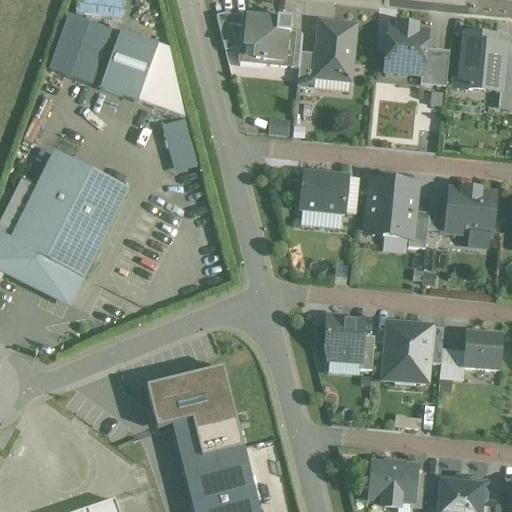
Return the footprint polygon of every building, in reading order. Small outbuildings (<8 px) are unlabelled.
[(216,18),(218,26),(218,27),(223,48),(235,45),(227,16),(216,18)] [(242,29),(242,28),(243,18),(228,17),(231,28),(241,29),(242,29)] [(243,17),(243,22),(238,65),(298,71),(301,38),(286,37),(283,66),(255,63),(256,51),(244,50),(247,22),(276,24),(276,21),(243,17)] [(70,20),(64,35),(64,36),(51,73),(88,87),(107,33),(70,20)] [(255,63),(279,65),(280,65),(282,66),(285,37),(289,37),(291,22),(277,21),(276,21),(276,25),(247,22),(244,50),(256,51),(255,63)] [(348,96),(351,68),(351,67),(355,29),(319,25),(313,81),(314,82),(313,92),(314,93),(348,96)] [(426,36),(420,35),(414,35),(415,29),(399,27),(398,33),(389,32),(384,74),(421,78),(422,77),(426,36)] [(183,117),(170,49),(117,32),(97,90),(181,117),(183,117)] [(466,36),(462,69),(461,83),(469,84),(468,92),(500,95),(505,49),(504,48),(495,47),(495,39),(466,36)] [(425,52),(424,61),(422,78),(421,78),(420,88),(445,90),(449,55),(425,52)] [(300,56),(296,91),(297,91),(312,93),(313,93),(313,92),(314,81),(313,81),(316,57),(300,56)] [(511,66),(503,66),(500,95),(499,95),(498,110),(511,111),(511,66)] [(163,127),(175,175),(198,170),(187,121),(163,127)] [(55,157),(47,172),(38,190),(11,242),(0,236),(0,270),(44,293),(57,268),(82,280),(126,193),(55,157)] [(299,215),(342,220),(346,178),(303,173),(299,215)] [(417,186),(368,181),(363,237),(411,242),(417,186)] [(38,190),(34,188),(24,182),(0,229),(0,236),(11,242),(38,190)] [(445,193),(441,233),(484,238),(488,198),(445,193)] [(57,268),(44,293),(69,305),(82,280),(57,268)] [(322,365),(357,366),(358,323),(324,322),(322,365)] [(426,386),(430,336),(430,335),(430,330),(387,327),(383,382),(426,386)] [(428,367),(440,368),(442,332),(431,331),(428,367)] [(500,339),(495,339),(494,339),(466,337),(464,370),(497,373),(498,373),(500,339)] [(172,429),(192,511),(258,511),(223,371),(145,391),(156,433),(172,429)] [(414,471),(401,470),(401,468),(387,467),(387,469),(374,468),(371,502),(384,503),(384,509),(397,510),(398,504),(411,505),(414,471)] [(485,487),(437,484),(434,511),(483,511),(484,506),(485,487)]
